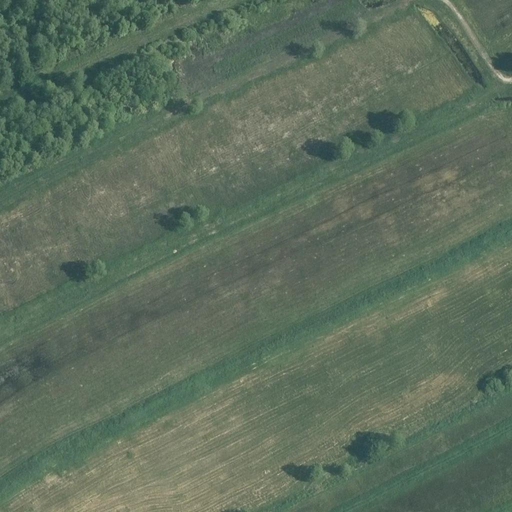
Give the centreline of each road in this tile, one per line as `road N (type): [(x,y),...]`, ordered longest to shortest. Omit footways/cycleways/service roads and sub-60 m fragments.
road 1 (track): [(0,333),(503,85)]
road 2 (track): [(404,0),(0,197)]
